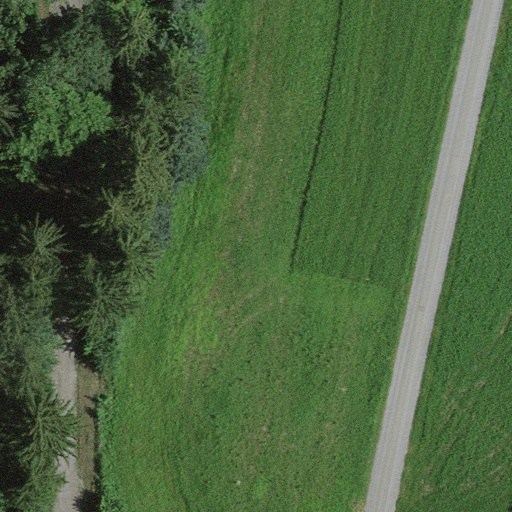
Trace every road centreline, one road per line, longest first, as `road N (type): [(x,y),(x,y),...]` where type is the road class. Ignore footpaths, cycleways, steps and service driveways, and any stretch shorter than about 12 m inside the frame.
road 1 (track): [(476,0),(373,511)]
road 2 (track): [(96,511),(72,351),(57,0)]
